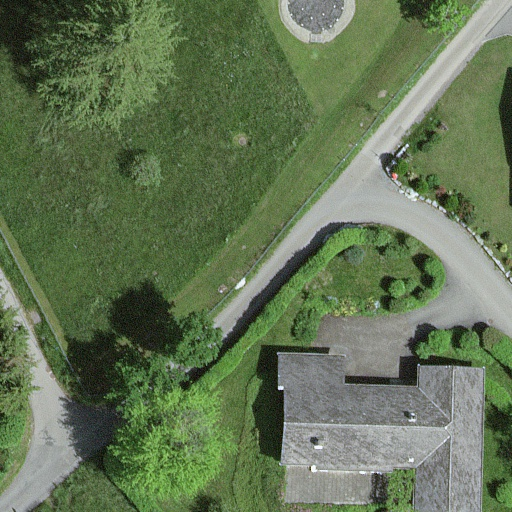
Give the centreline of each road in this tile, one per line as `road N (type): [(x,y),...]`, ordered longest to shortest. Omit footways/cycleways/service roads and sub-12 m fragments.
road 1 (unclassified): [(511,313),(460,251),(423,222),(380,207),(339,209),(158,385),(73,451)]
road 2 (unclassified): [(73,451),(0,313)]
